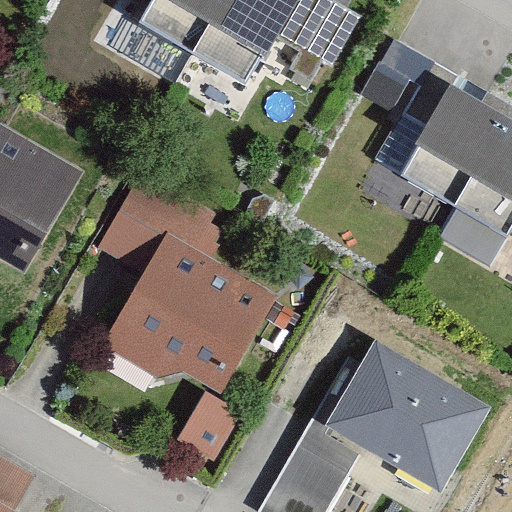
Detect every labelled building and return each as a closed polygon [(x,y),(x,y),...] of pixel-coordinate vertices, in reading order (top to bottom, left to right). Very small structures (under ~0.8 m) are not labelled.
[(312,4),(305,0),(164,0),(147,32),(262,95),(312,4)] [(511,125),(455,95),(405,186),(511,245),(511,125)] [(0,261),(30,278),(85,179),(0,132),(0,261)] [(106,355),(162,386),(187,379),(230,403),(284,306),(196,258),(216,221),(142,180),(98,260),(144,286),(106,355)] [(504,418),(380,352),(336,433),(317,423),(269,511),(338,511),(369,456),(458,503),(504,418)] [(28,511),(42,487),(0,464),(0,511),(28,511)]
